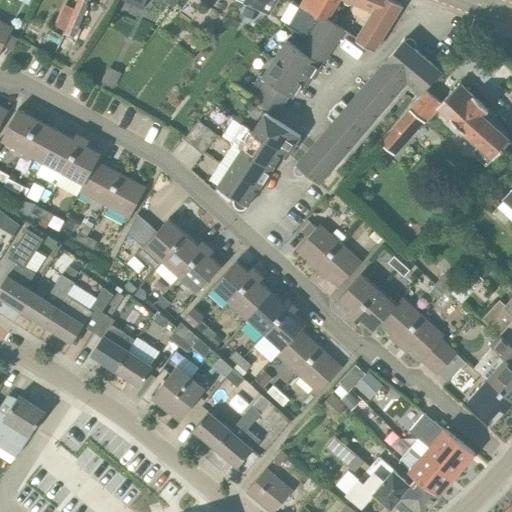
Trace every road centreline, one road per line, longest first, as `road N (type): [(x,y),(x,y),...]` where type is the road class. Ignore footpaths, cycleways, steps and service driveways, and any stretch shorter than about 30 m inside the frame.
road 1 (residential): [(511,464),(169,168),(24,86),(0,84)]
road 2 (residential): [(234,511),(121,417),(0,338)]
